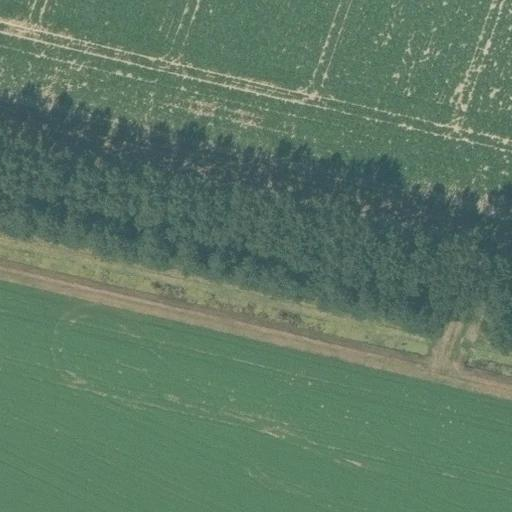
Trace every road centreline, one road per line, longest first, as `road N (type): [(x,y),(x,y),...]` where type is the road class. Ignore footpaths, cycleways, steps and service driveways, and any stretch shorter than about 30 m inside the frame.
road 1 (unclassified): [(511,282),(0,157)]
road 2 (track): [(511,230),(0,107)]
road 3 (track): [(0,271),(511,393)]
road 4 (track): [(441,377),(483,223)]
